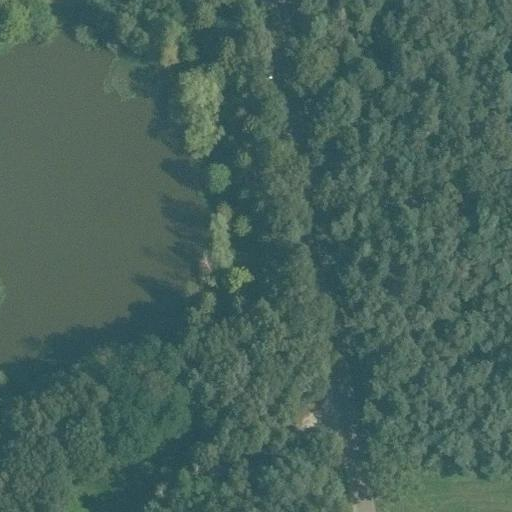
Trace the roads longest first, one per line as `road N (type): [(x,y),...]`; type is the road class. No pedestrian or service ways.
road 1 (unclassified): [(343,405),(264,0)]
road 2 (unclassified): [(211,511),(297,429),(343,405)]
